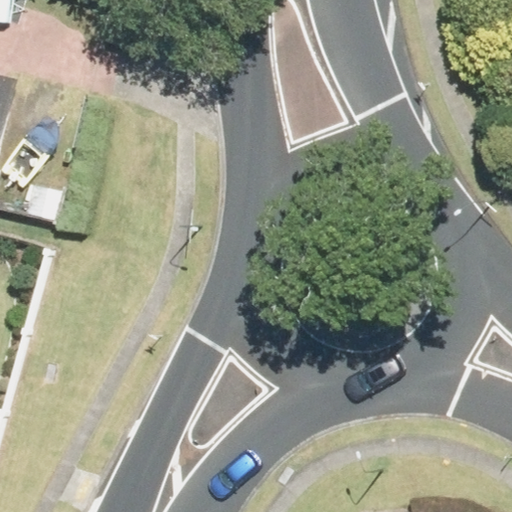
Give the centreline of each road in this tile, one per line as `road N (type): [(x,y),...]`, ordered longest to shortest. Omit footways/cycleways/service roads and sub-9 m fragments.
road 1 (tertiary): [(146,511),(248,271)]
road 2 (tertiary): [(359,379),(255,435),(188,511)]
road 3 (tertiary): [(267,207),(247,33),(252,0)]
road 4 (tertiary): [(337,0),(380,115),(430,184)]
road 5 (tertiary): [(267,207),(292,180),(325,163),(362,158),(398,165),(430,184)]
road 6 (tertiary): [(359,379),(294,359),(254,305),(248,271)]
road 7 (tertiary): [(468,249),(468,288),(455,324),(430,353),(397,372)]
